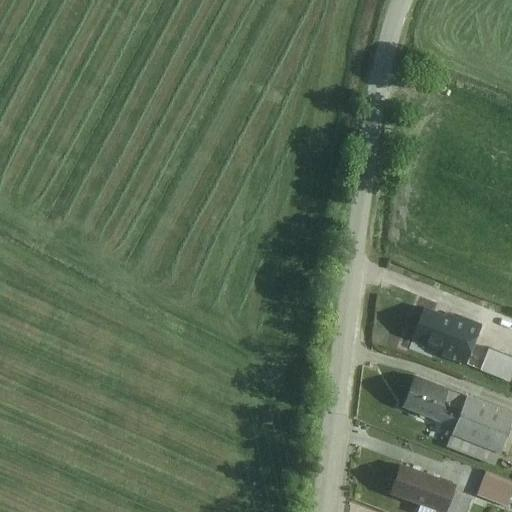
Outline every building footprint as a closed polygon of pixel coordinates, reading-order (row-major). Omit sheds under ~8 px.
[(481,330),(421,308),(410,341),(469,362),(481,330)] [(511,378),(511,361),(485,351),(476,373),(509,386),(511,378)] [(442,390),(410,378),(400,407),(432,419),(442,390)] [(511,428),(511,418),(461,399),(446,442),(500,461),(511,428)] [(454,487),(395,466),(385,493),(438,511),(467,511),(471,503),(451,495),(454,487)] [(511,491),(511,485),(483,475),(475,498),(506,509),(511,491)]
